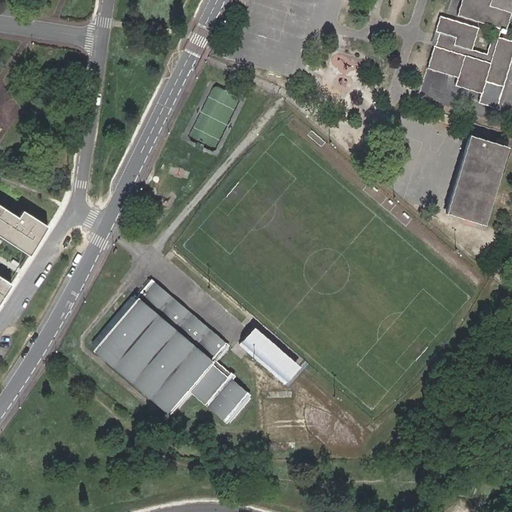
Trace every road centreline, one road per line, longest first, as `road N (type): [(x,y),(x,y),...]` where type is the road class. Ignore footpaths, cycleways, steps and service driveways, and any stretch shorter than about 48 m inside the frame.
road 1 (tertiary): [(107,223),(216,6)]
road 2 (tertiary): [(0,409),(107,223)]
road 3 (residential): [(103,37),(79,206)]
road 4 (unknown): [(107,223),(140,222),(244,303)]
road 5 (unclassified): [(79,206),(0,326)]
